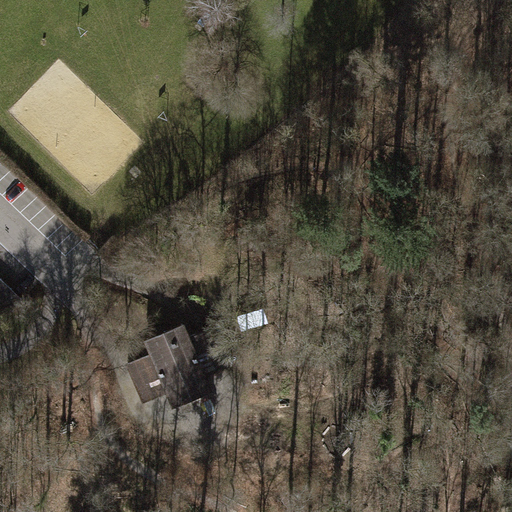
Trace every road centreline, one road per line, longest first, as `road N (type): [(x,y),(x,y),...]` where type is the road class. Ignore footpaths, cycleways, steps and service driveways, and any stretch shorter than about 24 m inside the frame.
road 1 (track): [(492,0),(460,49),(449,108),(511,368)]
road 2 (track): [(234,511),(124,456),(101,414),(98,357),(80,285)]
